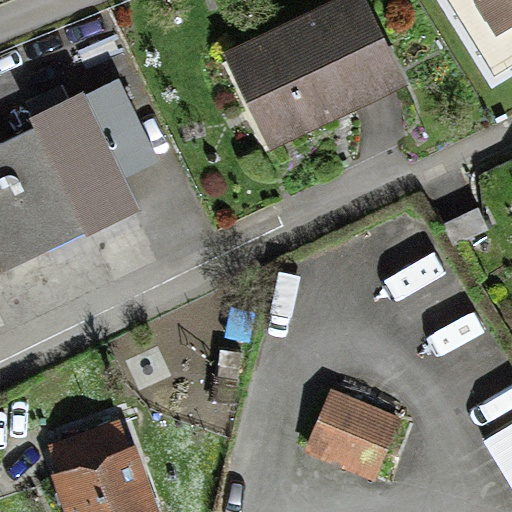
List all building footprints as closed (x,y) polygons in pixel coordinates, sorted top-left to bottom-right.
[(357,0),(351,0),(235,56),(259,105),(269,100),(285,132),(396,78),(357,0)] [(511,0),(484,0),(502,27),(511,20),(511,0)] [(0,269),(135,205),(81,92),(31,115),(35,123),(0,140),(0,269)] [(477,207),(444,222),(453,242),(486,227),(477,207)] [(396,415),(331,390),(309,447),(374,472),(396,415)] [(149,511),(118,424),(54,446),(77,511),(149,511)]
